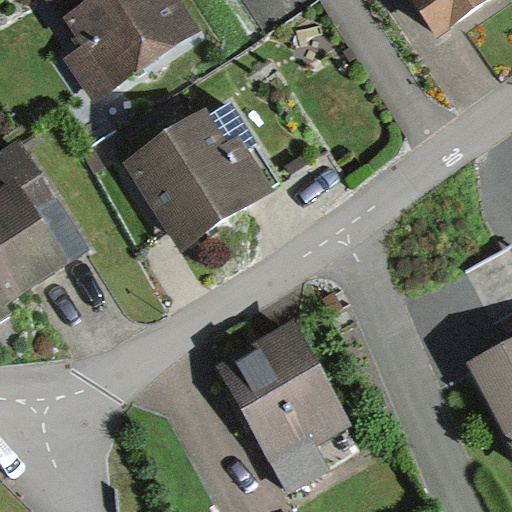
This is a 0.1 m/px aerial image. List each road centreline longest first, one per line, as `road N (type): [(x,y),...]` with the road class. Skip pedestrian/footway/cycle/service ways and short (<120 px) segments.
road 1 (residential): [(37,401),(105,378),(342,232)]
road 2 (residential): [(342,232),(389,317),(467,511)]
road 3 (residential): [(342,232),(511,101)]
road 4 (residential): [(37,401),(50,458),(84,511)]
